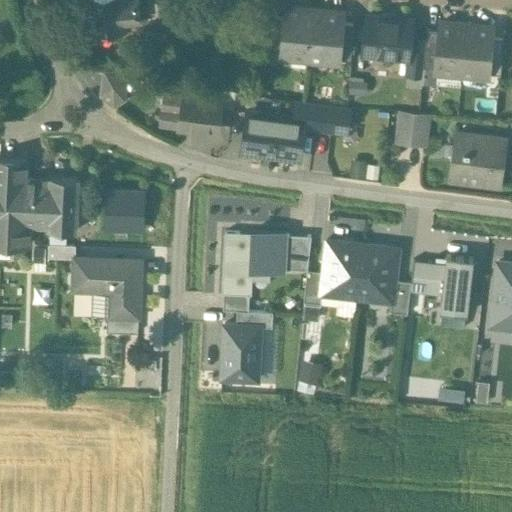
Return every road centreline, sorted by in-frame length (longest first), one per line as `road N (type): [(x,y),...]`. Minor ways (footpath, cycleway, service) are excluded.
road 1 (residential): [(181,160),(166,511)]
road 2 (residential): [(181,160),(511,212)]
road 3 (residential): [(41,0),(87,124)]
